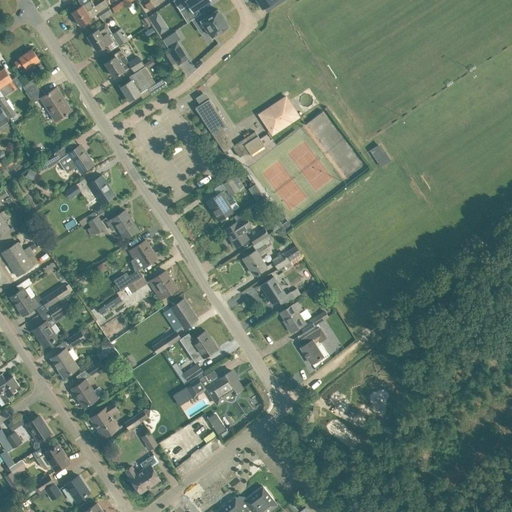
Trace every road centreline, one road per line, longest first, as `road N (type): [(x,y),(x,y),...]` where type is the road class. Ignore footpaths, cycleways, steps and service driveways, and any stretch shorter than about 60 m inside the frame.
road 1 (residential): [(160,511),(285,407),(110,133)]
road 2 (residential): [(110,133),(186,85),(245,30),(235,0)]
road 3 (residential): [(129,511),(48,388)]
road 4 (residential): [(110,133),(32,10)]
road 5 (track): [(368,511),(285,407)]
